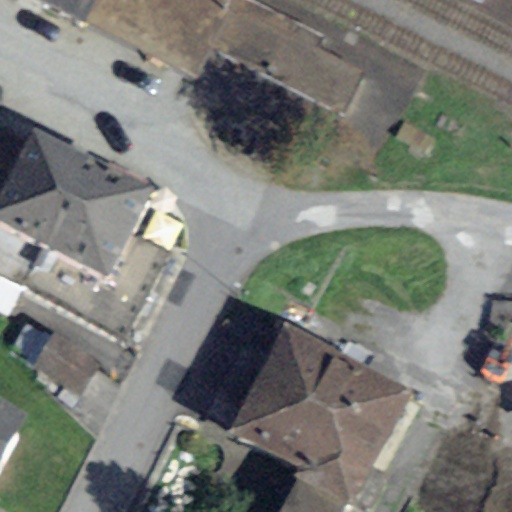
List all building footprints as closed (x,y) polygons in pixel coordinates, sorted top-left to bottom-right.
[(90,0),(15,0),(76,30),(90,0)] [(90,0),(76,30),(196,89),(215,51),(234,14),(240,0),(90,0)] [(453,0),(479,13),(486,0),(453,0)] [(364,76),(234,14),(215,51),(346,113),(364,76)] [(0,205),(26,152),(0,139),(0,205)] [(154,204),(30,144),(26,152),(0,205),(0,240),(111,294),(154,204)] [(354,511),(411,409),(282,339),(225,444),(299,485),(294,493),(328,511),(354,511)] [(0,485),(27,435),(0,421),(0,485)] [(328,511),(294,493),(284,511),(328,511)]
